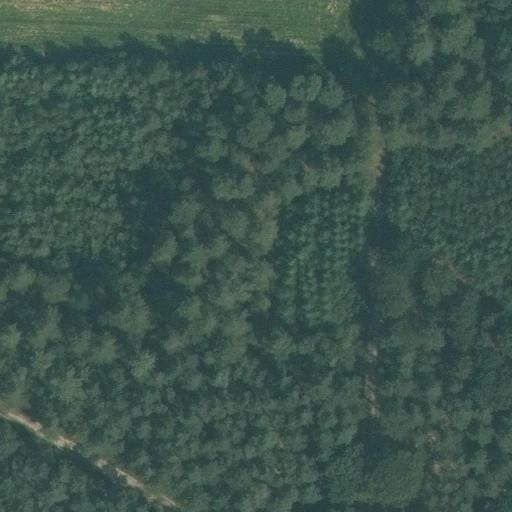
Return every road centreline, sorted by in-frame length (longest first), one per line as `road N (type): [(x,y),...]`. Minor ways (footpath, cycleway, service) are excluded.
road 1 (track): [(386,0),(367,511)]
road 2 (track): [(168,511),(0,413)]
